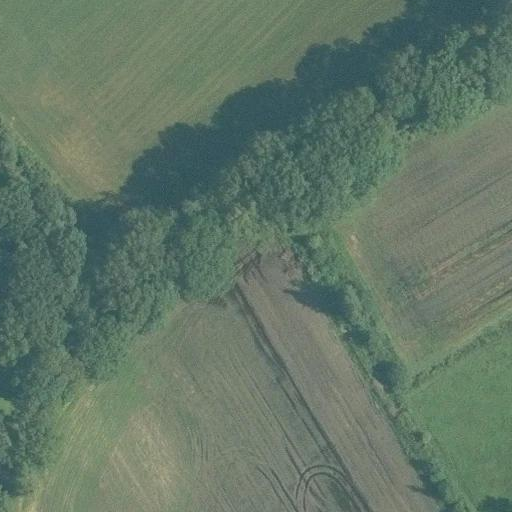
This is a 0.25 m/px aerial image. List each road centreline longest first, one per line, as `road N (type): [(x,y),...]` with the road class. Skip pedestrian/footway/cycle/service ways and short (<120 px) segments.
road 1 (track): [(53,375),(96,309),(511,48)]
road 2 (track): [(0,503),(53,375)]
